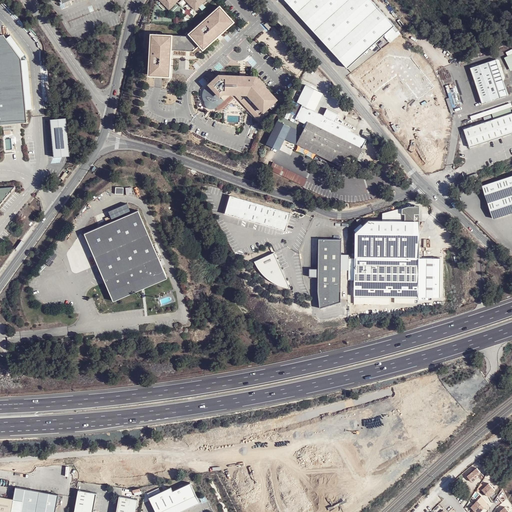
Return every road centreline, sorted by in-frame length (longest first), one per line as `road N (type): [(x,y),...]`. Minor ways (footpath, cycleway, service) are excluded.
road 1 (motorway): [(511,308),(329,362),(153,394),(0,406)]
road 2 (motorway): [(0,426),(235,401),(511,328)]
road 3 (unclassified): [(102,138),(339,216),(424,184)]
road 4 (unknown): [(7,340),(43,360),(154,365),(227,353),(247,340)]
road 5 (unclassified): [(266,0),(424,184)]
road 6 (unclassified): [(102,138),(0,285)]
road 7 (unclassified): [(110,104),(94,94),(29,0)]
road 8 (residential): [(417,511),(511,430)]
